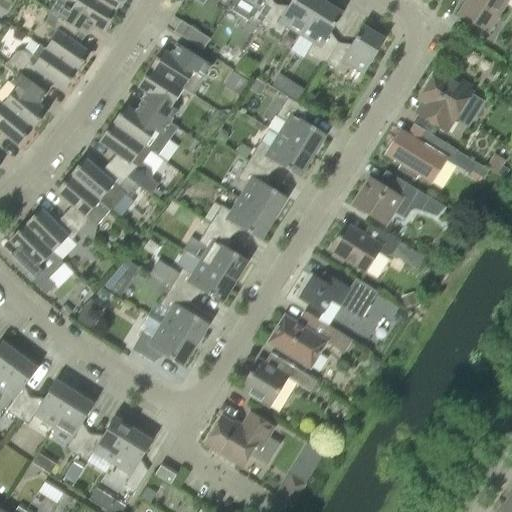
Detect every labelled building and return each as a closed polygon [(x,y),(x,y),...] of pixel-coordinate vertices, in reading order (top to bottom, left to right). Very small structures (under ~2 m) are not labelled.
[(94,0),(77,0),(76,3),(71,0),(59,0),(56,1),(49,12),(52,14),(59,18),(79,31),(86,21),(104,32),(115,13),(94,0)] [(94,0),(115,13),(123,0),(94,0)] [(266,0),(240,0),(249,6),(243,15),(262,27),(275,5),(266,0)] [(321,1),(319,0),(292,0),(285,11),(275,5),(262,27),(280,38),(286,28),(299,36),(321,1)] [(468,0),(459,16),(487,33),(507,1),(505,0),(468,0)] [(328,38),(342,14),(321,1),(299,36),(290,52),(303,60),(306,54),(325,65),(338,44),(328,38)] [(77,72),(90,54),(72,42),(79,31),(59,18),(52,14),(46,24),(53,28),(52,29),(57,32),(45,50),(77,72)] [(188,27),(181,37),(203,51),(210,40),(188,27)] [(385,40),(363,27),(349,50),(338,44),(325,65),(343,77),(349,67),(363,76),(385,40)] [(47,79),(65,91),(77,72),(45,50),(40,47),(33,57),(25,51),(17,52),(6,64),(20,74),(39,89),(47,79)] [(179,62),(162,50),(150,69),(183,90),(194,72),(199,75),(206,64),(186,52),(179,62)] [(150,69),(138,88),(156,99),(149,109),(169,122),(176,112),(171,108),(183,90),(150,69)] [(454,121),(471,94),(469,93),(471,88),(457,80),(455,84),(435,72),(423,92),(424,93),(425,91),(429,94),(417,114),(446,132),(453,120),(454,121)] [(233,73),(224,87),(240,97),(249,82),(233,73)] [(33,130),(47,113),(31,99),(39,89),(20,74),(12,84),(17,88),(3,105),(33,130)] [(297,103),(304,91),(293,83),(285,95),(297,103)] [(278,136),(313,157),(326,136),(303,122),(309,112),(287,98),(276,117),(286,123),(278,136)] [(0,135),(3,133),(19,147),(33,130),(3,105),(0,108),(0,135)] [(142,119),(125,106),(112,124),(144,147),(156,130),(161,133),(169,122),(149,109),(142,119)] [(112,124),(99,142),(116,154),(108,163),(136,186),(136,185),(144,192),(145,191),(151,196),(159,185),(151,179),(153,177),(151,168),(143,163),(151,152),(144,147),(112,124)] [(450,164),(458,153),(424,132),(418,142),(399,130),(384,155),(401,165),(398,171),(415,181),(418,176),(432,185),(446,161),(450,164)] [(249,161),(270,174),(276,164),(300,179),(313,157),(278,136),(269,149),(260,143),(251,157),(249,161)] [(241,144),(236,153),(246,159),(252,151),(241,144)] [(100,172),(85,159),(70,176),(100,201),(110,210),(124,193),(128,196),(136,186),(108,163),(100,172)] [(486,170),(477,164),(468,159),(461,170),(470,176),(479,182),(486,170)] [(486,170),(497,176),(504,165),(493,159),(486,170)] [(274,220),(287,199),(264,185),(270,174),(249,161),(237,180),(247,186),(239,198),(274,220)] [(369,179),(353,205),(385,225),(394,211),(402,216),(405,215),(411,206),(418,211),(427,197),(391,175),(383,187),(369,179)] [(70,176),(56,193),(72,206),(64,215),(81,231),(93,241),(94,239),(96,227),(110,210),(100,201),(70,176)] [(261,242),(274,220),(239,198),(231,212),(221,206),(210,224),(231,237),(238,227),(261,242)] [(77,246),(72,241),(81,231),(64,215),(56,224),(41,209),(25,225),(62,261),(77,246)] [(200,261),(235,283),(248,262),(225,248),(231,237),(210,224),(198,243),(208,249),(200,261)] [(46,294),(55,285),(49,279),(64,264),(62,261),(25,225),(10,241),(24,255),(16,264),(46,294)] [(346,225),(330,251),(334,253),(332,256),(342,262),(344,260),(365,273),(377,253),(385,258),(392,256),(416,271),(424,259),(371,226),(364,237),(346,225)] [(133,279),(139,268),(126,261),(118,270),(133,279)] [(199,290),(222,304),(235,283),(200,261),(192,275),(182,269),(179,274),(172,286),(171,287),(192,300),(199,290)] [(179,274),(171,269),(164,281),(172,286),(179,274)] [(322,283),(310,275),(296,297),(323,314),(331,301),(352,314),(360,319),(370,304),(376,293),(356,280),(350,290),(327,276),(322,283)] [(196,346),(210,325),(186,310),(192,300),(171,287),(160,306),(169,311),(161,324),(196,346)] [(417,305),(413,294),(401,298),(405,309),(417,305)] [(68,317),(73,312),(66,305),(61,310),(68,317)] [(91,328),(97,318),(84,310),(78,320),(91,328)] [(285,316),(268,343),(310,369),(326,343),(344,354),(352,341),(305,312),(298,324),(285,316)] [(407,320),(406,315),(402,312),(397,313),(394,317),(395,322),(399,325),(404,324),(407,320)] [(144,332),(132,350),(154,363),(160,353),(183,367),(196,346),(161,324),(153,338),(144,332)] [(0,381),(20,355),(2,341),(0,344),(0,381)] [(383,361),(372,354),(368,361),(370,368),(376,372),(377,372),(384,361),(383,361)] [(38,368),(20,355),(0,381),(0,391),(13,401),(6,410),(17,418),(31,397),(22,390),(38,368)] [(258,359),(240,389),(270,408),(289,377),(258,359)] [(298,371),(292,381),(310,391),(316,382),(298,371)] [(53,427),(76,392),(56,380),(42,404),(31,397),(17,418),(29,425),(35,415),(53,427)] [(80,427),(95,404),(76,392),(53,427),(72,439),(66,449),(77,455),(90,434),(80,427)] [(206,444),(243,467),(249,456),(266,467),(279,445),(267,438),(273,427),(251,414),(241,429),(222,418),(206,444)] [(134,429),(115,417),(100,440),(90,434),(77,455),(87,462),(93,452),(112,464),(134,429)] [(135,492),(149,471),(139,464),(153,441),(134,429),(112,464),(131,476),(125,485),(135,492)] [(177,475),(176,475),(161,465),(155,474),(171,484),(177,475)] [(278,498),(292,506),(293,507),(307,484),(292,475),(278,498)] [(140,499),(149,504),(156,493),(147,487),(140,499)] [(511,511),(511,494),(500,511),(511,511)] [(109,511),(122,511),(126,506),(116,500),(109,511)]
